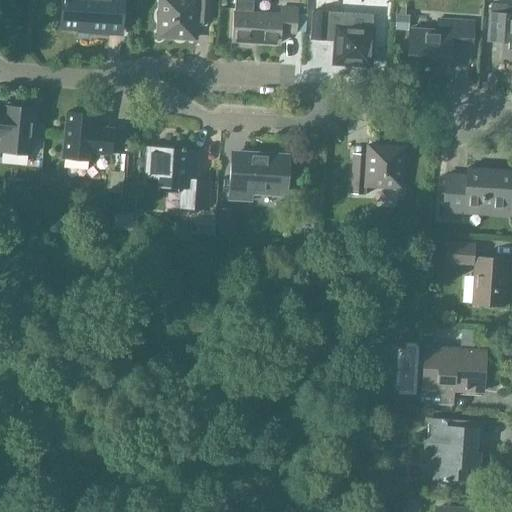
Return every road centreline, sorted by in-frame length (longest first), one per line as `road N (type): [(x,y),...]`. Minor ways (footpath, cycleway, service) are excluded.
road 1 (residential): [(338,105),(305,126),(210,123),(121,78)]
road 2 (residential): [(338,105),(305,75),(168,67),(121,78)]
road 3 (residential): [(511,113),(338,105)]
road 4 (residential): [(121,78),(0,71)]
